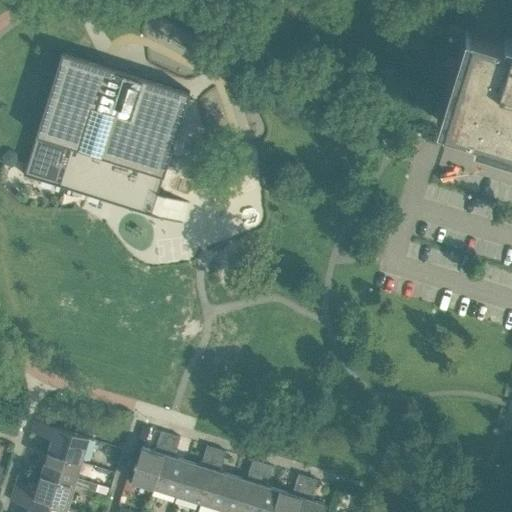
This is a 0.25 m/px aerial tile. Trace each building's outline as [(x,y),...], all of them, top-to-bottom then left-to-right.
[(511,36),(504,35),(503,41),(470,31),(441,124),(480,136),(511,145),(511,36)] [(62,51),(23,174),(182,224),(189,201),(158,191),(189,91),(62,51)] [(81,461),(89,438),(35,420),(31,431),(52,437),(47,451),(81,461)] [(153,487),(170,433),(161,430),(155,450),(140,445),(129,480),(153,487)] [(176,494),(187,460),(174,456),(180,436),(170,433),(153,487),(176,494)] [(199,502),(216,447),(207,444),(200,464),(187,460),(176,494),(199,502)] [(222,509),(233,474),(219,470),(226,450),(216,447),(199,502),(222,509)] [(76,477),(81,461),(47,451),(40,473),(74,484),(95,490),(97,484),(76,477)] [(232,511),(246,511),(262,461),(252,458),(246,478),(233,474),(222,509),(232,511)] [(271,511),(278,488),(265,484),(271,464),(262,461),(246,511),(271,511)] [(67,507),(74,484),(40,473),(36,486),(16,480),(13,490),(67,507)] [(296,511),(308,476),(298,473),(292,493),(278,488),(271,511),(296,511)] [(322,511),(325,503),(311,499),(317,479),(308,476),(296,511),(322,511)] [(65,511),(67,507),(13,490),(10,500),(30,506),(28,511),(65,511)]
